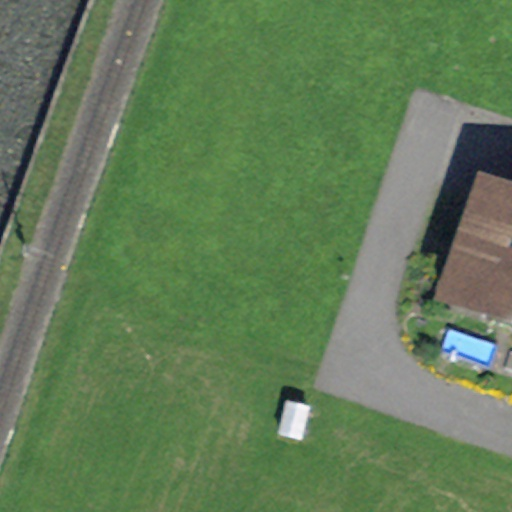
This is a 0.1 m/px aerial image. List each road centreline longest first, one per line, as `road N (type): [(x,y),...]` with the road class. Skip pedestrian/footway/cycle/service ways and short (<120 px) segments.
road 1 (residential): [(511,428),(392,387),(368,351),(366,313),(439,116)]
road 2 (unknown): [(439,116),(471,0)]
